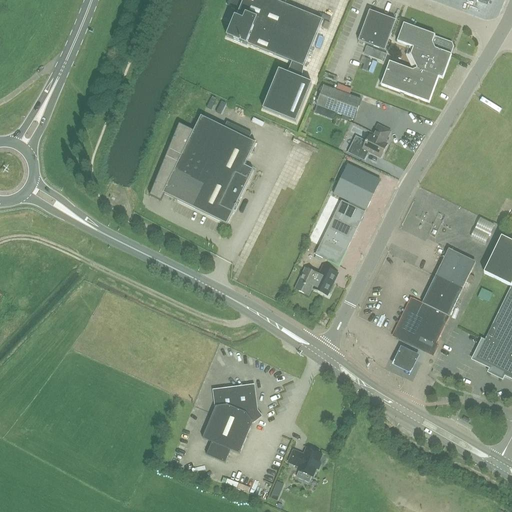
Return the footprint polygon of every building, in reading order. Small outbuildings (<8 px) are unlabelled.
[(234,18),(226,38),(246,47),(247,45),(303,68),(322,21),(274,1),(274,0),(228,0),(226,6),(238,11),(235,18),(234,18)] [(323,0),(320,10),(326,12),(324,19),(334,21),(336,10),(343,12),(346,0),(323,0)] [(397,21),(370,11),(359,42),(386,51),(397,21)] [(442,79),(451,56),(450,55),(453,47),(451,43),(434,37),(435,36),(403,24),(397,42),(413,48),(410,56),(416,70),(412,71),(389,63),(380,86),(428,104),(438,78),(442,79)] [(369,56),(384,62),(387,55),(372,49),(369,56)] [(372,86),(376,75),(363,70),(359,81),(372,86)] [(511,71),(508,70),(483,114),(511,130),(511,71)] [(296,124),(311,83),(279,71),(264,110),(296,124)] [(354,120),(361,101),(323,87),(316,106),(317,107),(322,109),(354,120)] [(194,131),(180,126),(156,184),(153,191),(163,196),(164,194),(227,225),(234,211),(235,212),(240,203),(238,202),(254,171),(245,166),(253,148),(199,121),(194,131)] [(352,145),(348,153),(364,161),(368,153),(380,159),(387,145),(383,144),(385,140),(386,141),(390,132),(377,126),(372,138),(369,136),(362,150),(352,145)] [(358,164),(360,160),(351,156),(349,160),(358,164)] [(365,211),(380,181),(347,166),(333,195),(365,211)] [(390,201),(392,193),(384,190),(381,198),(390,201)] [(365,213),(341,202),(315,255),(338,267),(365,213)] [(508,217),(511,215),(511,212),(510,206),(500,210),(505,222),(509,221),(508,217)] [(472,239),(484,245),(494,225),(481,219),(472,239)] [(511,242),(501,238),(484,274),(511,287),(476,359),(511,376),(511,242)] [(432,353),(471,272),(465,269),(469,260),(448,250),(422,304),(413,299),(395,335),(432,353)] [(305,269),(295,290),(309,296),(312,289),(327,296),(337,275),(337,273),(323,267),(319,275),(305,269)] [(420,358),(402,349),(397,359),(393,368),(411,377),(416,368),(420,358)] [(203,439),(212,443),(206,456),(225,464),(231,451),(240,455),(253,423),(261,417),(257,411),(254,386),(214,391),(216,407),(203,439)] [(294,451),(288,463),(299,467),(297,471),(299,471),(296,477),(309,483),(312,477),(313,477),(316,469),(318,470),(321,464),(319,463),(322,455),(318,454),(319,452),(311,448),(310,450),(307,449),(304,455),(294,451)] [(241,487),(243,482),(231,478),(229,484),(241,487)] [(273,492),(270,499),(277,501),(280,495),(273,492)]
